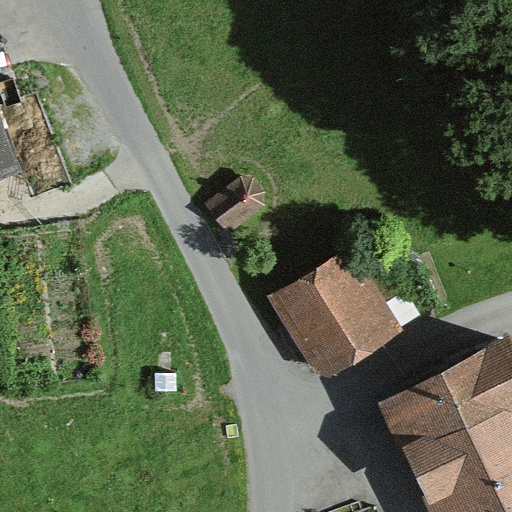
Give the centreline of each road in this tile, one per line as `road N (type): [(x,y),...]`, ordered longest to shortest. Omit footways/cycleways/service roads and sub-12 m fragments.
road 1 (residential): [(282,511),(285,420),(68,0)]
road 2 (track): [(285,420),(416,342),(511,304)]
